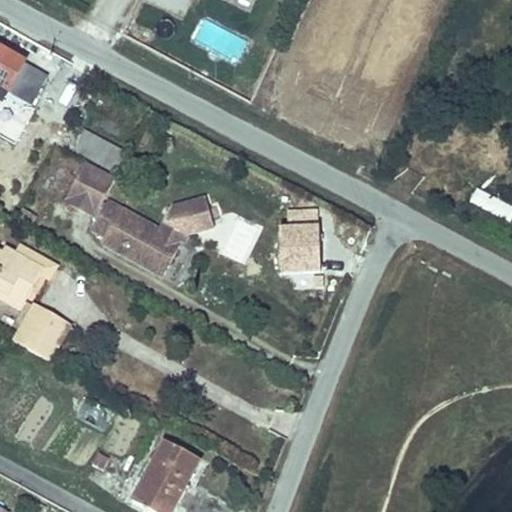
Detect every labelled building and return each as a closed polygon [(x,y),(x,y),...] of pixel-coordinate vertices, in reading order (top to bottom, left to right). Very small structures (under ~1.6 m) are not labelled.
[(0,51),(0,89),(31,107),(48,78),(0,51)] [(82,133),(73,150),(113,171),(121,154),(82,133)] [(93,218),(114,180),(84,164),(63,202),(93,218)] [(511,208),(474,189),(466,204),(509,226),(511,219),(511,208)] [(105,203),(90,231),(104,239),(100,245),(161,279),(184,237),(211,229),(203,200),(170,209),(158,231),(105,203)] [(0,290),(9,296),(6,303),(21,311),(43,271),(5,250),(2,256),(0,254),(0,290)] [(0,290),(0,299),(6,303),(9,296),(0,290)] [(50,363),(69,328),(34,309),(15,345),(50,363)] [(84,397),(72,417),(102,435),(114,415),(84,397)] [(164,444),(133,503),(149,511),(171,511),(199,463),(164,444)]
